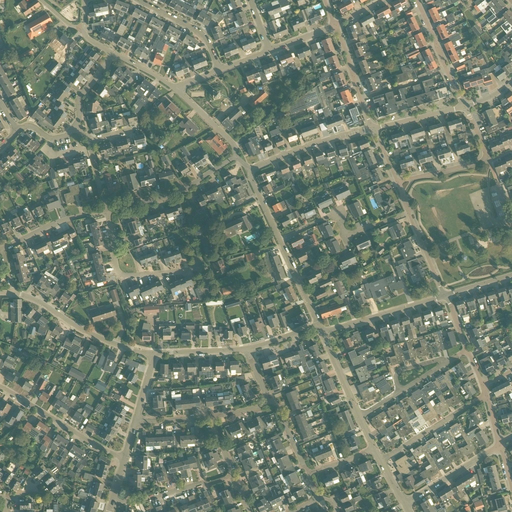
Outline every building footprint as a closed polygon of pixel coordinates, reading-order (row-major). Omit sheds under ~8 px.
[(25,16),(36,8),(40,6),(37,0),(28,6),(24,0),(18,4),(22,10),(21,11),(25,16)] [(171,0),(168,6),(174,9),(178,1),(175,0),(171,0)] [(241,6),(239,0),(231,3),(233,10),(241,6)] [(350,1),(351,0),(344,0),(342,1),(347,10),(348,10),(348,11),(350,10),(350,9),(353,7),(350,1)] [(395,10),(393,11),(396,17),(399,16),(397,13),(400,12),(398,9),(401,7),(398,0),(392,4),(395,10)] [(405,0),(398,0),(401,7),(404,12),(407,10),(407,9),(405,5),(407,4),(405,0)] [(492,8),(502,1),(501,0),(489,0),(487,2),(485,0),(484,2),(477,7),(481,11),(489,5),(491,8),(492,8)] [(119,15),(120,11),(123,3),(117,1),(114,9),(117,10),(116,13),(119,15)] [(178,1),(174,9),(180,12),(184,4),(178,1)] [(347,10),(342,1),(336,4),(341,14),(347,10)] [(506,7),(502,1),(492,8),(495,11),(494,12),(496,14),(500,11),(501,11),(506,7)] [(444,7),(441,2),(436,5),(437,7),(429,11),(432,17),(438,14),(437,11),(441,9),(444,7)] [(108,11),(106,3),(100,5),(102,13),(108,11)] [(123,3),(120,11),(126,13),(129,6),(123,3)] [(190,7),(186,15),(191,18),(196,10),(193,9),(195,5),(192,3),(190,7)] [(180,12),(186,15),(190,7),(184,4),(180,12)] [(196,21),(202,24),(207,13),(202,10),(205,6),(202,4),(199,10),(201,11),(196,21)] [(102,13),(100,5),(93,6),(94,10),(89,11),(90,17),(96,16),(95,14),(102,13)] [(282,12),(280,8),(279,5),(267,9),(269,16),(270,16),(272,21),(275,20),(273,15),(282,12)] [(381,9),(386,19),(392,16),(393,18),(396,17),(393,11),(391,13),(387,6),(381,9)] [(134,12),(131,11),(129,16),(126,21),(129,22),(132,16),(138,19),(142,12),(136,9),(134,12)] [(384,25),(382,22),(383,21),(383,20),(386,19),(381,9),(375,13),(378,18),(376,19),(379,25),(380,27),(384,25)] [(322,10),(319,11),(311,14),(312,15),(309,16),(312,25),(315,24),(315,22),(323,19),(322,17),(324,16),(325,14),(323,10),(322,10)] [(501,21),(502,20),(505,23),(508,21),(511,17),(511,13),(509,10),(503,15),(499,18),(501,21)] [(237,21),(246,18),(243,12),(238,14),(237,11),(233,12),(224,16),(224,18),(225,20),(229,19),(229,17),(235,15),(237,21)] [(142,12),(138,19),(143,22),(147,15),(142,12)] [(442,12),(438,14),(432,17),(435,23),(441,20),(445,18),(442,12)] [(213,16),(207,13),(202,24),(208,27),(213,16)] [(43,16),(28,25),(32,32),(28,35),(30,39),(48,29),(46,26),(52,22),(47,14),(43,16)] [(487,20),(489,23),(496,17),(494,14),(487,20)] [(376,19),(374,20),(371,15),(365,18),(369,24),(374,21),(377,26),(379,25),(376,19)] [(408,23),(410,26),(416,23),(413,17),(407,20),(406,17),(398,21),(400,24),(404,22),(405,24),(408,23)] [(489,23),(490,24),(491,25),(498,20),(496,17),(489,23)] [(145,26),(143,29),(146,31),(147,28),(153,31),(158,21),(153,18),(148,27),(145,26)] [(246,18),(237,21),(239,27),(234,29),(234,27),(229,29),(230,33),(235,32),(242,29),(244,29),(243,26),(248,24),(246,18)] [(371,35),(374,33),(371,29),(369,24),(365,18),(359,21),(363,27),(361,28),(361,29),(362,31),(363,33),(366,31),(364,27),(366,25),(369,30),(368,30),(371,35)] [(269,23),(273,35),(273,36),(274,36),(275,38),(281,36),(282,36),(288,34),(285,26),(281,28),(278,19),(269,23)] [(305,26),(302,19),(291,23),(294,32),(298,30),(297,29),(305,26)] [(158,35),(155,42),(157,44),(159,41),(162,35),(159,34),(164,24),(158,21),(153,31),(156,32),(155,33),(158,35)] [(361,28),(358,22),(354,24),(356,28),(354,29),(352,26),(346,28),(348,35),(355,32),(361,29),(361,28)] [(419,30),(416,23),(410,26),(411,30),(408,31),(408,33),(406,34),(408,37),(414,34),(413,33),(419,30)] [(440,34),(450,29),(447,23),(444,25),(443,25),(437,28),(440,34)] [(476,24),(472,28),(479,35),(482,32),(476,24)] [(105,40),(106,40),(109,33),(104,30),(105,28),(104,25),(98,26),(98,29),(97,29),(97,31),(101,33),(100,37),(102,38),(102,39),(105,41),(105,40)] [(211,29),(213,35),(221,32),(219,26),(211,29)] [(172,37),(175,30),(170,27),(168,31),(165,29),(162,35),(159,41),(161,42),(166,34),(172,37)] [(361,29),(355,32),(348,35),(351,41),(357,39),(356,35),(359,34),(359,33),(362,31),(361,29)] [(449,37),(450,40),(454,38),(460,35),(459,32),(453,35),(450,29),(440,34),(443,40),(449,37)] [(176,42),(174,46),(173,48),(176,50),(179,44),(181,39),(179,38),(181,33),(175,30),(172,37),(174,38),(173,40),(176,42)] [(224,38),(223,35),(226,34),(225,31),(221,32),(213,35),(215,42),(224,38)] [(109,33),(106,40),(111,43),(115,36),(109,33)] [(414,44),(424,40),(421,33),(414,36),(414,34),(408,37),(410,42),(412,41),(414,44)] [(135,45),(140,35),(138,34),(134,41),(128,38),(127,41),(123,48),(129,51),(132,44),(133,43),(136,44),(135,45)] [(63,35),(60,39),(58,37),(53,42),(57,46),(60,43),(64,47),(70,41),(63,35)] [(134,53),(140,56),(144,49),(145,46),(140,43),(143,36),(140,35),(135,45),(136,45),(136,44),(138,45),(134,53)] [(246,38),(250,49),(256,46),(252,35),(246,37),(246,38)] [(454,38),(455,41),(451,42),(445,45),(446,48),(445,49),(446,51),(447,51),(448,51),(454,48),(458,46),(456,42),(462,39),(460,35),(454,38)] [(188,46),(192,39),(187,36),(183,43),(188,46)] [(117,45),(123,48),(127,41),(121,38),(117,45)] [(246,38),(240,41),(240,42),(244,51),(250,49),(246,38)] [(321,49),(324,48),(332,45),(330,38),(321,41),(321,42),(318,43),(321,49)] [(192,39),(188,46),(194,49),(198,42),(192,39)] [(232,56),(229,48),(226,40),(220,43),(221,46),(224,45),(226,49),(223,50),(226,58),(232,56)] [(424,40),(414,44),(416,49),(407,54),(408,56),(419,51),(418,49),(420,48),(420,49),(427,46),(424,40)] [(147,57),(150,58),(157,44),(155,42),(152,48),(150,47),(148,51),(144,49),(140,56),(146,59),(147,57)] [(363,46),(360,47),(359,43),(352,45),(354,52),(368,47),(367,45),(363,46)] [(316,60),(320,59),(325,57),(324,54),(326,54),(334,51),(332,45),(324,48),(325,50),(321,52),(322,55),(315,57),(316,60)] [(235,46),(229,48),(232,56),(238,53),(235,46)] [(305,57),(308,56),(309,58),(311,57),(314,65),(315,64),(317,63),(316,60),(315,57),(313,51),(310,52),(308,47),(302,49),(305,57)] [(365,55),(366,57),(372,55),(371,52),(366,54),(365,51),(369,49),(368,47),(354,52),(357,58),(365,55)] [(85,53),(92,59),(96,61),(99,56),(93,52),(93,51),(89,48),(85,53)] [(448,51),(450,57),(461,52),(461,53),(465,51),(464,48),(456,52),(454,48),(448,51)] [(162,51),(157,50),(157,49),(155,55),(156,56),(154,62),(153,63),(161,65),(163,58),(158,56),(159,54),(161,55),(162,51)] [(298,57),(295,58),(299,67),(302,66),(299,60),(305,57),(302,49),(296,51),(298,57)] [(419,51),(408,56),(409,59),(417,55),(420,60),(416,62),(431,55),(428,49),(422,52),(422,53),(420,54),(419,51)] [(30,50),(23,54),(19,57),(22,61),(26,59),(33,54),(30,50)] [(62,54),(64,52),(61,50),(56,56),(60,60),(64,56),(62,54)] [(509,64),(511,62),(509,58),(503,50),(500,53),(505,59),(504,64),(500,67),(502,69),(507,75),(507,76),(508,76),(510,75),(510,74),(511,72),(511,70),(511,69),(511,68),(510,64),(509,64)] [(201,51),(195,53),(197,58),(198,60),(201,68),(207,65),(204,58),(201,51)] [(464,58),(465,61),(472,58),(470,53),(467,55),(467,54),(462,56),(461,53),(461,52),(450,57),(453,64),(460,61),(460,60),(464,58)] [(81,61),(84,63),(90,68),(94,64),(91,61),(92,59),(85,53),(83,56),(84,57),(81,61)] [(291,53),(285,56),(288,64),(291,63),(292,67),(295,66),(296,68),(299,67),(295,58),(293,59),(291,53)] [(186,55),(188,61),(190,66),(193,65),(195,70),(201,68),(198,60),(192,63),(191,60),(189,54),(186,55)] [(431,55),(416,62),(418,65),(426,61),(427,65),(434,62),(431,55)] [(278,58),(280,63),(282,66),(288,64),(285,56),(278,58)] [(328,59),(330,65),(338,62),(336,56),(328,59)] [(374,64),(373,62),(370,63),(369,62),(366,63),(365,60),(358,63),(361,69),(374,64)] [(56,61),(47,70),(53,76),(62,66),(56,61)] [(268,65),(271,73),(277,71),(274,62),(268,65)] [(320,75),(321,78),(332,74),(331,71),(340,68),(338,62),(330,65),(326,66),(328,72),(325,73),(320,75)] [(424,66),(425,70),(427,72),(417,76),(419,80),(431,74),(430,71),(437,68),(434,62),(427,65),(424,66)] [(87,73),(90,68),(84,63),(82,66),(78,63),(75,68),(77,69),(82,73),(84,70),(87,73)] [(179,64),(180,67),(183,75),(189,72),(186,63),(183,64),(183,63),(179,64)] [(370,73),(369,70),(379,66),(378,63),(374,64),(361,69),(363,75),(370,73)] [(265,75),(271,73),(268,65),(262,67),(264,71),(261,72),(265,83),(268,82),(265,75)] [(401,68),(403,74),(406,73),(409,80),(413,79),(411,71),(409,65),(401,68)] [(180,67),(175,69),(174,67),(172,66),(171,69),(169,75),(173,76),(176,74),(177,77),(183,75),(180,67)] [(119,68),(118,69),(116,67),(114,69),(113,68),(111,69),(110,71),(110,72),(111,73),(109,76),(114,80),(117,76),(120,79),(122,76),(125,72),(119,68)] [(34,72),(36,73),(40,77),(44,73),(38,68),(34,72)] [(488,75),(492,74),(490,68),(474,73),(478,85),(484,83),(485,86),(485,85),(492,83),(493,84),(491,77),(489,77),(488,75)] [(75,75),(73,77),(80,83),(83,78),(80,75),(82,73),(77,69),(74,74),(75,75)] [(251,71),(254,80),(257,79),(258,81),(261,80),(262,84),(265,83),(261,72),(258,73),(257,69),(251,71)] [(474,73),(473,69),(470,70),(471,74),(468,75),(468,76),(471,87),(472,87),(473,88),(475,87),(475,86),(478,85),(474,73)] [(502,69),(496,73),(495,74),(498,77),(497,77),(500,81),(504,78),(504,77),(507,75),(502,69)] [(133,75),(132,74),(127,70),(125,72),(122,76),(125,79),(123,82),(128,86),(133,80),(130,78),(133,75)] [(248,82),(254,80),(251,71),(245,74),(248,81),(248,82)] [(334,76),(336,82),(344,79),(342,73),(334,76)] [(406,73),(403,74),(400,74),(403,82),(409,80),(406,73)] [(333,77),(332,74),(321,78),(319,78),(320,83),(328,80),(327,79),(333,77)] [(397,84),(403,82),(400,74),(395,76),(397,84)] [(0,77),(0,83),(0,84),(8,79),(5,75),(0,77)] [(465,89),(471,87),(468,76),(458,79),(459,84),(463,82),(465,89)] [(76,87),(78,85),(80,83),(73,77),(71,80),(70,79),(66,83),(71,87),(73,84),(76,87)] [(365,80),(367,86),(380,82),(379,79),(373,81),(371,78),(365,80)] [(8,79),(0,84),(3,88),(11,84),(8,79)] [(344,79),(336,82),(338,88),(347,85),(344,79)] [(438,100),(438,99),(435,91),(434,85),(432,79),(422,82),(422,83),(429,103),(438,100)] [(136,93),(141,96),(143,94),(145,91),(150,85),(144,80),(140,85),(139,84),(136,89),(138,91),(136,93)] [(255,105),(276,86),(272,82),(262,91),(261,90),(256,95),(256,96),(251,101),(255,105)] [(381,84),(380,82),(367,86),(369,93),(376,90),(375,87),(378,86),(378,85),(381,84)] [(443,82),(434,85),(435,91),(445,88),(443,82)] [(109,88),(103,83),(95,93),(102,98),(107,92),(114,97),(116,94),(109,88)] [(415,97),(418,105),(418,106),(429,103),(422,83),(412,87),(414,91),(415,94),(415,97)] [(3,88),(6,93),(13,89),(11,84),(3,88)] [(325,96),(324,93),(321,84),(302,97),(306,109),(320,104),(327,123),(325,123),(327,129),(328,129),(328,130),(331,129),(331,128),(336,126),(334,120),(328,104),(326,99),(325,96)] [(59,88),(69,96),(71,94),(69,92),(71,90),(64,85),(62,88),(61,86),(59,88)] [(446,87),(445,88),(435,91),(438,99),(438,100),(448,97),(446,87)] [(68,98),(69,96),(59,88),(57,90),(59,92),(57,94),(64,99),(65,97),(68,98)] [(8,98),(16,93),(13,89),(6,93),(8,98)] [(157,99),(162,94),(156,89),(149,98),(151,100),(154,97),(157,99)] [(398,90),(400,95),(394,97),(398,111),(408,108),(405,97),(402,89),(398,90)] [(338,97),(339,100),(351,96),(348,90),(339,94),(338,91),(325,96),(326,99),(336,95),(338,98),(338,97)] [(398,112),(398,111),(394,97),(392,92),(382,95),(385,106),(388,115),(398,112)] [(54,98),(63,105),(64,103),(62,101),(64,99),(57,94),(56,96),(54,95),(52,97),(54,98)] [(378,119),(379,118),(388,115),(385,106),(382,95),(372,98),(374,104),(374,103),(376,109),(375,109),(378,118),(378,119)] [(405,97),(408,108),(408,109),(418,106),(418,105),(415,97),(412,98),(411,95),(405,97)] [(351,96),(339,100),(341,106),(337,108),(338,110),(341,109),(343,108),(348,107),(350,106),(349,104),(353,102),(351,96)] [(302,97),(288,106),(291,115),(306,109),(302,97)] [(17,98),(9,102),(12,107),(20,103),(17,98)] [(65,107),(63,105),(54,98),(53,100),(55,102),(57,104),(55,106),(59,109),(64,113),(64,112),(65,110),(63,109),(65,107)] [(100,104),(93,99),(89,103),(88,103),(87,107),(88,107),(87,112),(96,113),(97,107),(98,107),(98,106),(100,104)] [(20,103),(12,107),(15,112),(22,107),(20,103)] [(174,119),(181,113),(171,103),(167,107),(162,103),(158,107),(167,116),(168,114),(174,119)] [(351,106),(350,106),(348,107),(349,110),(350,115),(346,116),(349,126),(350,126),(353,125),(353,126),(360,124),(358,120),(357,119),(354,120),(353,118),(359,116),(356,108),(352,109),(351,106)] [(15,112),(17,116),(25,112),(22,107),(15,112)] [(35,118),(37,119),(42,113),(40,111),(41,109),(39,107),(31,118),(33,120),(35,118)] [(58,115),(66,121),(68,119),(66,117),(67,115),(64,112),(64,113),(59,109),(57,111),(59,112),(57,115),(58,115)] [(236,126),(236,125),(233,123),(243,114),(237,109),(222,123),(230,132),(236,126)] [(488,134),(493,132),(509,125),(506,120),(498,123),(491,109),(483,112),(489,126),(486,128),(488,134)] [(25,112),(17,116),(20,121),(28,117),(25,112)] [(44,114),(42,113),(37,119),(39,121),(38,123),(40,125),(46,117),(48,114),(46,112),(44,114)] [(285,118),(283,112),(275,115),(278,120),(285,118)] [(92,119),(89,120),(90,125),(99,123),(98,117),(97,114),(92,116),(92,119)] [(128,122),(129,126),(135,124),(134,122),(138,122),(137,117),(134,114),(130,114),(131,116),(127,117),(127,115),(124,116),(125,121),(125,122),(128,122)] [(55,120),(53,120),(54,133),(55,133),(55,131),(59,126),(60,124),(62,126),(66,121),(58,115),(55,120)] [(115,116),(116,118),(118,127),(123,126),(122,122),(125,121),(124,116),(118,117),(118,115),(115,116)] [(108,121),(108,124),(111,123),(112,128),(118,127),(116,118),(110,119),(109,116),(107,116),(108,121)] [(53,133),(54,133),(53,120),(50,120),(46,117),(40,125),(44,128),(46,126),(53,131),(53,133)] [(334,120),(336,126),(343,124),(341,117),(334,120)] [(191,137),(192,136),(198,129),(189,120),(187,123),(184,120),(179,125),(183,129),(180,132),(183,135),(186,132),(191,137)] [(462,127),(462,129),(463,132),(466,131),(464,125),(462,126),(460,120),(453,121),(456,129),(462,127)] [(109,125),(108,124),(108,121),(99,123),(90,125),(91,130),(98,129),(99,132),(101,131),(100,126),(101,125),(101,127),(109,125)] [(314,121),(306,124),(310,135),(318,133),(316,127),(314,121)] [(450,131),(447,132),(449,140),(452,139),(450,135),(454,133),(452,130),(456,129),(453,121),(447,123),(450,131)] [(306,124),(299,127),(300,130),(303,138),(310,135),(306,124)] [(441,124),(435,126),(438,135),(438,136),(441,135),(440,132),(443,131),(441,124)] [(268,139),(265,140),(259,126),(254,129),(261,147),(263,146),(266,152),(273,149),(268,139)] [(298,134),(295,128),(295,126),(291,127),(293,132),(286,134),(289,143),(297,140),(295,134),(298,134)] [(427,132),(428,137),(431,144),(433,143),(431,137),(438,135),(435,126),(428,128),(429,131),(427,132)] [(422,128),(416,130),(419,140),(423,139),(422,136),(424,135),(422,128)] [(415,141),(419,140),(416,130),(410,132),(412,139),(415,138),(415,141)] [(26,147),(32,140),(30,139),(31,137),(29,135),(28,136),(26,134),(27,133),(26,133),(22,139),(20,138),(18,141),(20,143),(22,143),(26,147)] [(404,133),(398,135),(401,145),(407,143),(409,149),(411,148),(409,141),(406,142),(404,133)] [(137,146),(146,143),(144,135),(133,137),(135,144),(131,145),(132,151),(133,152),(138,151),(137,146)] [(392,151),(393,153),(402,151),(400,145),(401,145),(398,135),(391,137),(388,138),(389,144),(393,143),(393,144),(396,143),(398,149),(392,151)] [(458,138),(460,143),(463,154),(470,152),(467,145),(465,145),(464,143),(463,140),(468,138),(467,135),(458,138)] [(510,145),(507,135),(504,136),(503,135),(500,136),(501,137),(500,137),(504,147),(510,144),(510,145)] [(216,136),(208,143),(214,149),(216,147),(222,153),(227,147),(216,136)] [(275,141),(275,143),(277,147),(284,144),(281,138),(278,140),(276,136),(273,137),(275,141)] [(505,148),(504,147),(500,137),(497,138),(498,140),(495,141),(499,151),(499,150),(505,148)] [(245,145),(248,151),(257,146),(255,143),(254,143),(252,138),(245,140),(247,144),(245,145)] [(121,140),(123,149),(129,148),(129,152),(132,151),(131,145),(131,144),(128,144),(126,139),(121,140)] [(32,140),(26,147),(34,153),(40,145),(39,146),(37,144),(38,143),(35,141),(34,142),(32,140)] [(123,149),(121,140),(116,142),(117,148),(114,149),(116,155),(119,154),(118,151),(123,149)] [(357,145),(358,147),(359,146),(361,150),(369,146),(367,140),(363,142),(363,140),(358,142),(348,145),(350,150),(353,149),(353,148),(357,147),(356,145),(357,145)] [(499,151),(495,141),(492,142),(492,141),(489,142),(493,152),(499,150),(499,151)] [(110,143),(104,144),(107,153),(112,152),(113,156),(116,155),(114,149),(111,150),(110,143)] [(435,150),(433,143),(431,144),(433,151),(435,150),(438,160),(445,158),(443,151),(442,148),(435,150)] [(457,156),(463,154),(460,143),(456,144),(457,148),(455,149),(457,156)] [(108,158),(107,153),(104,144),(99,146),(100,150),(97,151),(98,155),(104,154),(105,157),(104,157),(104,159),(108,158)] [(427,154),(424,155),(426,163),(432,161),(430,152),(433,151),(431,144),(428,145),(429,150),(426,151),(427,154)] [(338,147),(340,153),(338,154),(339,159),(345,157),(348,156),(347,152),(345,145),(338,147)] [(258,151),(259,150),(257,146),(248,151),(250,156),(259,152),(258,151)] [(9,153),(8,154),(7,154),(11,159),(13,161),(18,157),(20,159),(22,156),(17,151),(13,147),(12,147),(13,148),(11,150),(10,149),(8,151),(9,153)] [(328,157),(327,158),(328,162),(336,159),(335,155),(333,149),(326,151),(328,157)] [(451,156),(450,154),(449,149),(443,151),(445,158),(451,156)] [(367,160),(374,156),(371,150),(364,153),(360,155),(361,158),(365,156),(367,160)] [(404,157),(402,151),(393,153),(394,156),(400,154),(402,161),(399,162),(401,169),(407,167),(404,157)] [(199,157),(193,161),(198,168),(203,164),(203,166),(207,163),(205,160),(208,158),(204,152),(198,155),(199,157)] [(321,160),(322,164),(325,163),(323,159),(324,159),(321,152),(315,155),(317,162),(321,160)] [(1,161),(7,167),(11,163),(9,161),(11,159),(7,154),(8,154),(6,153),(7,154),(5,156),(4,155),(1,158),(3,159),(1,161)] [(419,153),(417,154),(418,158),(420,164),(426,163),(424,155),(420,157),(419,153)] [(168,167),(169,166),(172,165),(167,155),(163,157),(168,167)] [(414,165),(412,160),(411,155),(404,157),(407,167),(414,165)] [(35,172),(42,164),(40,162),(41,160),(38,158),(37,159),(35,158),(36,156),(27,167),(34,173),(35,172)] [(303,165),(304,166),(306,171),(311,169),(310,168),(313,167),(312,163),(310,156),(303,159),(305,164),(303,165)] [(374,156),(367,160),(363,161),(366,168),(370,166),(376,163),(374,156)] [(80,166),(77,157),(77,158),(78,158),(72,160),(74,165),(71,166),(72,172),(73,175),(76,174),(74,168),(80,166)] [(78,157),(77,157),(80,166),(85,165),(86,168),(89,167),(86,158),(83,159),(83,157),(78,158),(78,157)] [(126,165),(134,163),(133,157),(125,159),(126,165)] [(360,173),(359,170),(355,163),(353,158),(353,157),(349,159),(352,165),(356,175),(360,173)] [(509,170),(506,160),(500,163),(500,162),(503,172),(506,171),(507,172),(510,171),(509,170)] [(308,178),(306,171),(304,166),(303,166),(304,167),(301,168),(300,167),(301,167),(298,161),(291,163),(294,170),(292,170),(294,175),(302,171),(305,179),(308,178)] [(494,165),(498,176),(501,175),(500,173),(503,172),(500,162),(499,162),(500,163),(494,165)] [(61,164),(64,173),(69,172),(69,173),(72,172),(71,166),(68,167),(67,163),(62,165),(61,164)] [(177,167),(183,176),(186,174),(187,176),(192,173),(190,169),(188,170),(184,163),(181,165),(180,164),(177,165),(177,167)] [(47,167),(48,166),(45,164),(44,165),(42,164),(35,172),(39,176),(41,174),(43,176),(50,168),(49,169),(47,167)] [(55,175),(56,178),(59,178),(58,174),(64,173),(61,164),(61,165),(56,166),(58,172),(54,173),(55,175)] [(282,174),(281,175),(282,177),(287,175),(287,177),(290,175),(289,172),(287,165),(280,168),(282,174)] [(373,174),(374,177),(381,174),(379,168),(372,171),(368,173),(367,174),(366,171),(360,173),(356,175),(357,179),(361,177),(362,180),(370,176),(369,175),(373,174)] [(142,187),(148,185),(149,186),(156,184),(153,174),(151,170),(146,171),(147,176),(140,178),(142,187)] [(264,174),(258,176),(261,183),(267,181),(266,177),(275,173),(275,174),(276,174),(278,178),(281,177),(279,171),(276,172),(275,170),(264,174)] [(167,180),(167,181),(174,179),(172,171),(165,173),(165,172),(165,174),(158,175),(160,182),(167,180)] [(227,182),(228,184),(222,187),(223,190),(230,187),(241,181),(240,179),(236,181),(235,178),(231,179),(231,178),(229,172),(222,175),(226,183),(227,182)] [(15,176),(21,182),(24,179),(18,173),(15,176)] [(381,174),(374,177),(376,180),(372,181),(373,184),(377,183),(384,180),(381,174)] [(129,177),(129,175),(122,177),(124,183),(129,182),(131,190),(133,190),(134,190),(135,191),(138,190),(137,185),(139,185),(136,175),(129,177)] [(111,178),(106,179),(109,194),(113,192),(113,191),(121,190),(118,179),(111,180),(111,178)] [(273,180),(268,183),(269,185),(263,188),(266,194),(272,191),(270,188),(275,185),(273,180)] [(235,192),(236,195),(244,191),(243,189),(244,188),(241,181),(230,187),(233,193),(235,192)] [(74,186),(77,195),(81,194),(82,196),(83,196),(84,199),(91,198),(88,188),(84,189),(83,183),(74,186)] [(214,189),(211,190),(215,198),(218,197),(219,199),(225,196),(224,194),(220,195),(218,192),(222,190),(219,184),(213,187),(214,189)] [(69,187),(70,191),(70,193),(64,195),(67,205),(74,203),(72,199),(74,198),(73,196),(77,195),(74,186),(69,187)] [(334,191),(338,201),(345,198),(344,197),(350,195),(346,186),(343,188),(342,187),(334,191)] [(383,203),(386,209),(388,213),(395,210),(393,206),(395,206),(393,201),(391,201),(390,198),(383,201),(379,193),(380,192),(378,187),(372,190),(374,195),(375,195),(378,201),(380,200),(382,203),(383,203)] [(48,193),(49,194),(51,200),(46,202),(49,210),(55,208),(55,207),(56,207),(56,208),(60,206),(57,197),(57,198),(56,195),(60,194),(58,189),(48,193)] [(201,193),(206,203),(209,202),(210,204),(216,202),(216,201),(215,198),(211,190),(208,192),(207,190),(201,193)] [(236,201),(235,202),(237,206),(243,203),(241,199),(245,198),(243,195),(245,194),(244,191),(236,195),(234,196),(236,201)] [(195,204),(197,209),(198,211),(202,209),(201,207),(206,205),(206,203),(201,193),(198,194),(200,198),(197,199),(199,203),(195,204)] [(316,200),(320,210),(327,207),(327,206),(332,203),(329,195),(324,197),(324,196),(316,200)] [(279,203),(272,207),(275,213),(282,210),(281,206),(285,204),(284,201),(279,203)] [(363,215),(363,214),(362,211),(358,202),(349,206),(352,213),(355,218),(363,215)] [(36,205),(30,208),(34,215),(37,214),(38,217),(44,214),(40,207),(37,208),(36,205)] [(173,217),(178,215),(179,218),(180,218),(183,217),(179,205),(173,207),(174,209),(171,210),(173,217)] [(308,207),(299,211),(302,218),(305,217),(306,219),(310,217),(316,214),(312,206),(308,208),(308,207)] [(23,210),(24,211),(18,214),(22,221),(25,219),(27,223),(32,220),(29,212),(27,208),(23,210)] [(167,209),(162,211),(164,217),(167,216),(168,219),(168,218),(169,221),(174,220),(173,217),(171,210),(168,211),(167,209)] [(156,222),(157,226),(158,226),(161,225),(162,225),(166,224),(164,217),(162,211),(156,213),(157,215),(154,216),(156,222)] [(295,218),(295,219),(299,217),(296,211),(283,217),(284,219),(280,221),(283,227),(290,223),(289,222),(293,220),(292,219),(295,218)] [(16,213),(12,216),(6,218),(10,226),(13,225),(15,228),(21,226),(17,218),(18,217),(16,213)] [(153,224),(156,222),(154,216),(151,217),(150,215),(144,217),(148,229),(154,227),(153,224)] [(137,227),(136,224),(138,224),(135,216),(130,218),(131,219),(125,221),(127,227),(129,226),(130,229),(137,227)] [(238,220),(221,227),(226,239),(236,234),(235,231),(242,228),(244,232),(252,228),(246,216),(238,219),(238,220)] [(0,222),(0,231),(2,231),(4,234),(10,231),(6,223),(2,225),(1,222),(0,222)] [(88,228),(89,231),(99,228),(99,226),(98,223),(90,225),(91,228),(88,228)] [(331,229),(330,225),(328,226),(326,223),(319,226),(322,235),(323,235),(325,239),(333,235),(331,229)] [(396,238),(393,240),(405,235),(403,230),(402,231),(401,229),(402,229),(400,224),(389,228),(391,232),(393,231),(396,238)] [(129,233),(131,239),(141,235),(138,227),(137,227),(130,229),(131,232),(129,233)] [(70,229),(64,232),(67,238),(70,237),(71,239),(77,236),(74,229),(71,231),(70,229)] [(68,240),(67,238),(64,232),(59,234),(60,236),(57,237),(62,248),(70,244),(68,240)] [(91,240),(92,243),(102,240),(101,238),(102,238),(101,234),(93,236),(93,239),(91,240)] [(141,235),(131,239),(133,245),(135,244),(136,247),(143,245),(141,239),(142,239),(141,235)] [(212,251),(205,235),(199,237),(206,254),(212,251)] [(301,236),(299,237),(290,241),(293,248),(295,247),(297,250),(303,247),(304,248),(308,246),(306,241),(304,242),(301,236)] [(371,246),(367,236),(360,239),(360,240),(354,242),(358,250),(362,249),(371,246)] [(53,237),(48,239),(53,250),(53,251),(62,248),(57,237),(54,239),(53,237)] [(43,244),(40,245),(43,252),(49,249),(50,252),(53,250),(48,239),(42,242),(43,244)] [(330,250),(332,254),(340,251),(338,245),(338,244),(337,241),(335,242),(333,239),(326,242),(330,251),(330,250)] [(408,257),(410,256),(415,254),(414,250),(413,250),(412,247),(410,241),(403,244),(407,253),(406,253),(408,257)] [(43,252),(40,245),(37,246),(36,244),(31,247),(34,253),(37,252),(38,254),(40,258),(45,255),(43,252)] [(300,250),(301,253),(296,255),(300,262),(308,259),(306,256),(312,254),(308,246),(300,250)] [(150,255),(152,262),(155,261),(156,264),(159,263),(154,250),(152,251),(152,254),(150,255)] [(177,263),(173,250),(170,251),(171,254),(168,255),(171,262),(174,262),(174,264),(177,263)] [(173,250),(177,263),(180,262),(179,260),(182,259),(179,251),(176,252),(175,250),(173,250)] [(276,281),(285,278),(277,256),(271,258),(269,252),(262,254),(269,274),(273,273),(276,281)] [(340,259),(342,265),(339,266),(341,270),(348,267),(348,266),(356,262),(352,252),(345,256),(346,256),(340,259)] [(152,262),(150,255),(147,255),(146,253),(144,254),(148,267),(150,266),(150,263),(152,262)] [(171,262),(168,255),(166,256),(165,253),(162,254),(166,267),(169,266),(168,264),(171,262)] [(254,253),(247,255),(248,261),(255,259),(254,253)] [(142,257),(139,258),(142,266),(144,265),(145,268),(148,267),(144,254),(141,255),(142,257)] [(15,263),(15,267),(24,265),(23,262),(25,261),(24,258),(14,261),(15,263)] [(92,264),(93,267),(103,264),(102,262),(103,262),(102,258),(94,261),(95,263),(92,264)] [(77,272),(71,259),(68,261),(73,273),(77,272)] [(407,263),(410,269),(413,268),(415,275),(413,276),(411,277),(413,283),(420,280),(419,278),(425,275),(420,264),(419,265),(417,259),(413,261),(411,261),(407,263)] [(214,268),(215,268),(218,275),(220,274),(221,275),(223,274),(223,273),(226,272),(222,261),(213,264),(214,268)] [(316,278),(321,276),(318,269),(313,272),(314,275),(307,278),(310,284),(317,281),(316,278)] [(27,270),(17,272),(18,274),(17,274),(18,278),(26,276),(26,273),(28,272),(27,270)] [(95,275),(96,278),(106,275),(105,273),(105,270),(97,272),(98,275),(95,275)] [(48,277),(44,274),(44,275),(41,273),(36,281),(38,282),(37,285),(40,287),(43,283),(44,283),(48,277)] [(49,276),(48,277),(44,283),(43,283),(40,287),(41,288),(40,291),(44,293),(53,279),(49,276)] [(189,277),(184,279),(188,287),(190,286),(191,288),(194,287),(189,277)] [(385,278),(383,279),(386,287),(389,286),(391,293),(395,292),(395,291),(395,290),(397,290),(404,288),(402,281),(395,283),(395,282),(388,284),(386,280),(385,278)] [(55,286),(57,282),(53,279),(44,293),(48,296),(50,293),(51,294),(54,290),(53,289),(55,286)] [(188,287),(184,279),(179,281),(183,291),(186,290),(185,288),(188,287)] [(383,279),(378,281),(380,286),(374,288),(372,283),(368,284),(368,283),(364,285),(369,299),(373,298),(373,300),(377,298),(377,299),(378,298),(378,297),(383,295),(383,296),(387,294),(384,288),(386,287),(383,279)] [(332,284),(330,280),(319,285),(321,289),(332,284)] [(337,292),(345,288),(341,280),(333,284),(334,286),(337,292)] [(155,283),(158,291),(161,290),(162,292),(164,292),(160,281),(155,283)] [(179,281),(174,283),(177,291),(180,290),(181,292),(183,291),(179,281)] [(252,281),(245,283),(247,289),(254,287),(252,281)] [(155,283),(150,285),(154,296),(156,295),(155,293),(158,291),(155,283)] [(177,291),(174,283),(168,285),(172,294),(169,295),(170,297),(171,300),(174,299),(173,296),(175,295),(174,293),(177,291)] [(369,299),(364,285),(364,284),(360,286),(363,293),(354,296),(356,300),(357,299),(360,305),(367,302),(366,300),(369,299)] [(137,285),(132,287),(135,296),(138,294),(139,297),(141,296),(139,290),(137,285)] [(154,296),(150,285),(144,288),(148,296),(150,295),(151,297),(154,296)] [(236,285),(222,289),(223,296),(238,292),(236,285)] [(54,290),(51,294),(54,297),(56,294),(58,296),(62,290),(60,289),(55,286),(53,289),(54,290)] [(286,293),(287,296),(294,293),(291,286),(284,290),(279,292),(281,295),(286,293)] [(135,296),(132,287),(127,290),(131,300),(134,299),(133,297),(135,296)] [(144,288),(139,290),(141,296),(143,300),(146,299),(145,297),(148,296),(144,288)] [(505,307),(504,302),(510,300),(509,294),(507,295),(505,288),(498,290),(500,297),(501,297),(502,302),(500,303),(501,308),(505,307)] [(114,303),(120,301),(116,289),(110,291),(114,303)] [(315,292),(315,293),(316,294),(315,295),(317,300),(325,296),(323,293),(324,292),(323,289),(315,292)] [(64,303),(67,304),(70,299),(73,301),(76,296),(70,292),(68,296),(64,293),(59,300),(61,301),(64,303)] [(351,305),(350,300),(349,297),(347,293),(347,292),(340,296),(342,300),(345,299),(347,306),(351,305)] [(489,306),(492,313),(491,313),(492,315),(496,314),(493,305),(494,305),(495,306),(498,305),(496,298),(494,292),(488,294),(490,300),(492,305),(489,306)] [(294,293),(287,296),(289,300),(284,302),(285,305),(290,303),(297,300),(294,293)] [(491,313),(492,313),(489,306),(487,306),(486,301),(484,295),(477,297),(480,306),(484,305),(485,310),(488,309),(490,317),(492,316),(492,315),(491,313)] [(470,312),(468,312),(470,318),(472,318),(470,312),(477,310),(475,304),(476,304),(474,298),(467,300),(469,306),(470,312)] [(264,301),(265,305),(267,309),(274,306),(272,299),(264,301)] [(14,303),(10,303),(10,308),(15,308),(15,323),(16,323),(21,323),(21,308),(22,308),(21,300),(14,300),(14,303)] [(470,318),(468,312),(467,313),(465,307),(463,301),(456,303),(458,309),(460,315),(462,314),(465,323),(471,321),(470,318)] [(329,308),(331,316),(332,315),(332,316),(333,316),(335,316),(335,315),(341,312),(339,305),(329,308)] [(28,317),(27,318),(24,322),(28,326),(32,321),(30,319),(36,312),(30,307),(24,314),(28,317)] [(106,309),(99,311),(98,312),(100,321),(116,315),(114,307),(106,309)] [(440,324),(447,322),(446,319),(444,319),(443,314),(441,307),(434,309),(436,316),(434,316),(436,322),(439,321),(440,324)] [(91,314),(94,323),(100,321),(98,312),(99,311),(98,308),(90,310),(91,314)] [(329,308),(320,311),(320,312),(319,313),(320,314),(321,314),(322,319),(331,316),(329,308)] [(423,313),(425,319),(423,320),(425,325),(436,322),(434,316),(431,317),(429,311),(423,313)] [(273,319),(268,321),(271,328),(277,326),(277,324),(279,323),(276,314),(272,315),(273,319)] [(303,322),(307,321),(303,314),(296,317),(291,319),(293,323),(294,322),(296,327),(295,328),(304,324),(303,322)] [(421,332),(426,331),(425,325),(422,326),(419,314),(412,316),(414,322),(413,323),(414,326),(419,325),(421,332)] [(48,321),(47,320),(42,317),(37,323),(40,325),(40,327),(39,327),(38,331),(46,333),(48,326),(46,324),(48,321)] [(408,341),(410,340),(417,338),(412,323),(410,324),(408,317),(401,319),(403,326),(406,325),(408,330),(409,336),(407,336),(408,341)] [(260,328),(263,327),(264,326),(261,318),(254,320),(255,323),(251,324),(254,334),(262,331),(260,328)] [(399,339),(404,338),(405,337),(403,333),(402,330),(401,325),(399,326),(397,320),(390,322),(393,332),(397,331),(397,333),(398,332),(398,333),(397,333),(399,339)] [(243,321),(240,322),(240,321),(231,324),(233,329),(237,328),(240,337),(247,335),(246,332),(247,331),(245,327),(243,321)] [(479,335),(483,333),(482,331),(493,327),(491,323),(479,326),(480,327),(476,329),(470,332),(472,338),(479,335)] [(163,329),(163,340),(170,340),(170,333),(170,329),(175,329),(175,324),(159,325),(159,329),(163,329)] [(181,328),(181,333),(181,340),(190,340),(190,333),(190,329),(194,329),(194,324),(186,324),(186,328),(181,328)] [(380,332),(381,336),(387,334),(389,342),(394,341),(391,329),(388,330),(386,324),(379,326),(381,332),(380,332)] [(31,326),(29,334),(28,338),(33,339),(33,336),(34,336),(36,328),(31,326)] [(52,333),(48,332),(45,340),(48,341),(50,336),(57,340),(59,336),(59,337),(63,331),(56,327),(52,333)] [(371,327),(367,328),(368,330),(364,331),(367,339),(372,337),(373,339),(378,337),(376,331),(372,332),(371,327)] [(150,328),(142,328),(142,333),(142,341),(151,341),(150,328)] [(351,336),(352,337),(343,341),(346,349),(352,346),(351,342),(357,340),(358,341),(361,340),(358,331),(353,333),(353,335),(351,336)] [(441,334),(438,335),(442,349),(445,349),(445,350),(452,348),(451,347),(456,345),(452,331),(447,333),(448,337),(442,338),(441,334)] [(428,342),(426,342),(425,342),(426,346),(429,353),(431,353),(432,354),(438,352),(438,351),(442,349),(438,335),(437,332),(431,334),(432,337),(433,337),(435,342),(436,345),(430,347),(428,342)] [(505,356),(507,355),(510,361),(511,360),(511,349),(511,347),(511,346),(511,343),(508,336),(505,338),(509,345),(502,349),(505,356)] [(76,359),(78,355),(82,348),(79,346),(81,341),(75,337),(73,342),(67,339),(64,344),(63,347),(69,350),(70,347),(74,349),(76,351),(73,357),(76,359)] [(482,346),(483,349),(488,346),(494,343),(498,341),(501,340),(500,337),(491,341),(487,343),(484,338),(481,339),(474,342),(477,349),(482,346)] [(426,346),(425,342),(425,340),(424,339),(420,341),(423,349),(417,351),(416,349),(413,350),(415,357),(418,357),(418,358),(425,356),(424,355),(429,353),(426,346)] [(410,340),(408,341),(406,341),(409,353),(403,355),(403,353),(400,354),(402,361),(404,360),(405,362),(411,360),(411,359),(415,357),(413,350),(410,340)] [(505,356),(502,349),(498,341),(494,343),(499,353),(494,356),(497,360),(500,367),(506,363),(503,357),(505,356)] [(303,357),(309,354),(319,350),(316,344),(309,348),(309,349),(304,351),(301,344),(298,346),(301,352),(303,357)] [(398,363),(402,361),(400,354),(397,344),(392,346),(396,357),(390,359),(389,357),(386,358),(388,365),(391,364),(391,366),(398,364),(398,363)] [(98,348),(97,348),(97,347),(95,346),(94,347),(91,345),(88,351),(87,351),(85,356),(92,360),(91,361),(95,363),(98,357),(94,356),(98,348)] [(0,359),(0,370),(1,371),(3,365),(7,367),(10,361),(14,363),(17,357),(20,352),(22,349),(20,348),(18,350),(15,356),(13,359),(8,356),(7,359),(6,359),(5,361),(0,359)] [(350,360),(365,354),(370,352),(369,348),(355,354),(354,351),(348,353),(348,354),(348,353),(350,357),(351,357),(352,359),(350,360)] [(311,360),(321,355),(319,350),(309,354),(311,360)] [(103,352),(98,364),(104,366),(108,354),(103,352)] [(290,354),(290,353),(284,355),(286,363),(287,363),(289,368),(293,366),(292,361),(299,359),(297,352),(290,354)] [(117,364),(113,363),(116,355),(109,353),(107,359),(105,364),(112,366),(111,369),(115,370),(117,364)] [(365,354),(350,360),(352,359),(352,361),(352,362),(353,366),(360,364),(359,363),(363,362),(362,358),(366,357),(365,354)] [(82,357),(78,355),(76,359),(74,362),(79,365),(82,357)] [(278,365),(276,358),(275,355),(268,357),(271,368),(278,365)] [(493,362),(490,356),(480,361),(483,367),(485,367),(486,368),(488,372),(488,373),(491,371),(492,371),(494,370),(494,369),(491,363),(493,362)] [(268,357),(263,358),(261,359),(264,370),(271,368),(268,357)] [(134,384),(138,377),(134,375),(137,369),(139,364),(126,359),(125,363),(130,365),(123,378),(127,380),(134,384)] [(316,371),(326,367),(323,361),(314,366),(313,366),(316,371)] [(357,376),(368,372),(372,371),(370,368),(367,369),(366,366),(372,364),(371,361),(365,363),(366,366),(361,368),(361,367),(355,370),(357,374),(358,374),(359,376),(357,376)] [(231,374),(236,374),(241,374),(241,368),(238,368),(238,362),(230,362),(231,374)] [(213,370),(210,370),(209,363),(201,364),(202,372),(206,372),(206,378),(213,378),(213,370)] [(226,369),(224,369),(223,363),(215,363),(216,375),(220,375),(220,378),(227,377),(226,369)] [(460,377),(466,373),(467,373),(465,369),(464,369),(461,363),(454,367),(460,377)] [(188,372),(185,372),(185,376),(192,376),(192,375),(196,375),(195,364),(187,364),(188,372)] [(159,381),(164,381),(164,377),(164,375),(171,375),(171,370),(168,370),(168,365),(161,365),(161,375),(161,377),(159,377),(159,381)] [(178,381),(185,381),(185,376),(185,372),(185,370),(181,370),(181,365),(173,365),(173,372),(178,372),(178,377),(178,381)] [(319,377),(328,372),(326,367),(316,371),(319,377)] [(71,369),(68,374),(82,382),(84,377),(78,373),(71,369)] [(14,371),(12,374),(12,375),(9,373),(6,378),(12,382),(14,379),(17,381),(20,375),(14,371)] [(279,372),(272,374),(273,377),(269,379),(271,384),(280,381),(278,376),(280,375),(279,372)] [(368,375),(369,374),(368,372),(357,376),(357,377),(359,376),(359,378),(359,379),(360,382),(360,383),(367,380),(366,380),(370,379),(368,375)] [(438,390),(439,390),(441,388),(440,386),(445,383),(449,389),(453,387),(449,380),(445,375),(442,377),(441,375),(435,379),(436,381),(433,382),(438,390)] [(382,376),(379,377),(373,379),(376,384),(376,385),(379,391),(382,394),(388,391),(386,388),(390,386),(385,379),(384,379),(382,376)] [(323,388),(333,384),(331,378),(321,382),(321,383),(323,388)] [(42,380),(39,386),(37,389),(41,391),(46,382),(42,380)] [(241,394),(243,393),(251,390),(248,384),(244,386),(242,380),(235,382),(236,382),(232,383),(232,386),(236,385),(241,394)] [(26,382),(22,388),(29,392),(33,386),(28,383),(29,382),(27,381),(26,382)] [(105,385),(98,381),(95,388),(102,391),(105,385)] [(280,381),(271,384),(274,390),(278,389),(279,392),(289,388),(287,385),(286,385),(285,384),(283,383),(281,384),(280,381)] [(453,387),(455,390),(461,387),(466,394),(463,395),(465,399),(468,397),(475,393),(475,392),(474,393),(470,387),(471,386),(469,382),(465,384),(462,381),(453,387)] [(511,389),(511,387),(509,381),(503,384),(507,392),(511,389)] [(426,396),(429,394),(428,394),(433,390),(437,397),(441,394),(439,390),(438,390),(433,382),(430,384),(429,383),(423,387),(424,388),(422,390),(426,396)] [(323,388),(326,395),(333,395),(333,390),(336,389),(333,384),(323,388)] [(503,384),(498,387),(502,394),(507,392),(503,384)] [(47,394),(43,392),(39,399),(40,399),(40,400),(42,401),(43,401),(46,403),(50,396),(56,387),(53,385),(50,389),(47,394)] [(126,388),(122,386),(121,386),(119,389),(124,391),(122,395),(129,399),(132,392),(126,388)] [(286,394),(287,396),(288,400),(296,397),(294,391),(296,390),(295,387),(288,390),(290,392),(286,394)] [(445,401),(449,407),(452,406),(452,407),(458,403),(457,402),(461,400),(455,390),(453,387),(449,389),(454,396),(448,400),(448,399),(445,400),(445,401)] [(493,390),(496,396),(496,397),(502,394),(498,387),(493,390)] [(375,390),(371,392),(370,393),(368,389),(360,393),(363,400),(364,399),(366,403),(379,397),(375,390)] [(251,390),(243,393),(245,399),(243,400),(244,403),(251,400),(249,397),(253,395),(251,390)] [(426,396),(422,390),(418,392),(417,390),(411,394),(412,395),(410,397),(414,404),(414,403),(415,405),(418,404),(417,402),(416,401),(422,398),(426,404),(430,402),(426,396)] [(153,403),(162,402),(162,396),(164,396),(163,392),(156,393),(157,396),(152,397),(153,403)] [(223,396),(224,405),(230,404),(230,400),(233,400),(232,393),(229,393),(229,392),(223,393),(223,396)] [(205,393),(202,394),(202,396),(203,403),(206,403),(206,407),(212,406),(211,395),(211,394),(205,395),(205,393)] [(441,402),(436,405),(433,407),(437,415),(440,413),(441,414),(446,411),(446,409),(449,407),(445,401),(445,400),(441,394),(437,397),(441,402)] [(326,395),(325,395),(327,401),(328,400),(330,403),(331,403),(332,402),(333,405),(341,402),(339,398),(335,399),(333,395),(326,395)] [(53,407),(60,411),(67,398),(65,396),(63,400),(62,399),(61,402),(58,400),(53,407)] [(200,403),(203,403),(202,396),(199,396),(199,399),(193,399),(194,408),(200,408),(200,403)] [(176,410),(182,410),(181,401),(181,397),(175,398),(175,399),(172,399),(172,406),(175,406),(176,410)] [(288,400),(290,405),(299,402),(296,397),(288,400)] [(414,412),(418,409),(415,405),(414,403),(414,404),(410,397),(406,399),(405,398),(399,402),(400,403),(398,405),(402,411),(406,417),(408,415),(405,409),(404,409),(410,405),(414,412)] [(70,399),(67,398),(60,411),(65,415),(70,408),(67,406),(68,403),(70,399)] [(163,408),(162,402),(153,403),(153,408),(153,409),(158,409),(159,415),(165,414),(165,407),(163,408)] [(304,410),(303,407),(301,408),(299,402),(290,405),(292,411),(296,409),(298,412),(304,410)] [(421,415),(425,422),(428,421),(429,422),(435,418),(434,417),(437,415),(433,407),(430,402),(426,404),(430,411),(424,415),(424,414),(420,408),(418,409),(422,415),(421,415)] [(0,404),(0,414),(2,416),(4,413),(7,414),(11,407),(5,403),(3,406),(0,404)] [(116,413),(120,414),(125,417),(127,415),(125,414),(126,411),(123,409),(125,406),(119,403),(117,407),(119,407),(116,413)] [(100,413),(103,406),(97,404),(94,411),(100,413)] [(402,419),(406,417),(402,411),(398,405),(394,407),(393,405),(387,409),(388,410),(386,412),(391,420),(394,418),(393,417),(398,413),(402,419)] [(501,416),(502,419),(503,424),(504,424),(509,423),(507,414),(504,405),(498,406),(499,409),(502,409),(503,410),(504,415),(502,416),(501,416)] [(92,410),(91,410),(90,409),(88,408),(85,406),(82,411),(79,410),(78,410),(77,413),(76,412),(72,419),(79,423),(83,417),(86,413),(89,415),(92,410)] [(306,409),(304,410),(298,412),(299,415),(295,417),(297,422),(305,419),(309,418),(307,412),(309,411),(308,408),(306,409)] [(11,411),(10,414),(6,421),(12,425),(16,419),(19,421),(24,413),(17,409),(15,413),(11,411)] [(408,421),(413,430),(416,428),(417,429),(423,426),(422,424),(425,422),(421,415),(422,415),(418,409),(414,412),(418,419),(413,422),(411,420),(409,421),(408,421)] [(345,433),(355,429),(348,410),(338,414),(339,418),(342,417),(344,422),(345,425),(342,427),(345,433)] [(380,433),(386,429),(383,424),(380,419),(383,417),(384,418),(386,416),(384,411),(371,419),(373,423),(372,424),(376,430),(377,429),(380,433)] [(477,411),(473,413),(470,415),(472,418),(471,419),(470,421),(471,422),(473,423),(474,422),(476,425),(483,421),(477,411)] [(115,415),(112,420),(120,424),(121,422),(123,423),(125,417),(120,414),(118,417),(115,415)] [(273,425),(269,415),(264,417),(266,421),(262,423),(265,429),(266,431),(271,428),(270,426),(273,425)] [(397,430),(396,431),(400,438),(404,435),(405,437),(411,433),(410,432),(413,430),(408,421),(409,421),(406,417),(402,419),(406,425),(400,429),(397,430)] [(257,418),(256,418),(251,420),(255,430),(259,429),(259,432),(265,429),(262,423),(262,421),(258,423),(257,418)] [(297,422),(299,428),(307,425),(305,419),(297,422)] [(112,420),(109,425),(108,424),(106,427),(117,433),(120,428),(118,427),(120,424),(112,420)] [(251,420),(247,422),(246,423),(248,427),(244,428),(247,434),(248,436),(253,434),(252,432),(255,430),(251,420)] [(30,431),(38,436),(45,426),(40,422),(35,428),(33,427),(33,426),(27,422),(23,428),(29,432),(30,431)] [(238,423),(233,425),(237,435),(238,438),(242,437),(241,436),(247,434),(244,428),(243,425),(240,427),(238,423)] [(452,439),(452,438),(460,433),(463,438),(467,436),(465,433),(460,423),(456,426),(455,424),(449,428),(450,429),(447,431),(452,439)] [(237,435),(233,425),(228,427),(229,431),(226,432),(229,440),(235,438),(234,436),(237,435)] [(299,428),(301,433),(310,430),(307,425),(299,428)] [(394,428),(392,425),(386,429),(380,433),(382,436),(384,435),(387,433),(394,428)] [(50,429),(45,426),(38,436),(42,439),(40,442),(40,443),(43,445),(41,449),(45,451),(50,442),(51,439),(45,436),(50,429)] [(104,426),(101,431),(113,437),(114,435),(116,436),(117,433),(106,427),(104,426)] [(465,433),(467,436),(473,432),(477,430),(475,426),(465,433)] [(197,427),(194,427),(195,444),(202,444),(201,435),(197,435),(197,427)] [(312,429),(310,430),(301,433),(304,439),(308,438),(309,441),(315,438),(314,435),(315,435),(312,429)] [(113,437),(101,431),(100,431),(97,436),(108,442),(110,439),(111,440),(113,437)] [(440,445),(444,451),(446,449),(443,444),(448,441),(451,446),(455,443),(452,438),(452,439),(447,431),(444,433),(443,432),(437,435),(438,437),(435,438),(440,445)] [(482,431),(475,434),(480,441),(478,442),(481,446),(488,441),(482,431)] [(183,434),(177,435),(177,441),(177,445),(181,445),(181,447),(184,447),(184,445),(187,444),(187,436),(183,436),(183,434)] [(57,448),(59,446),(63,438),(63,439),(58,435),(52,443),(50,442),(45,451),(44,452),(47,454),(52,444),(57,448)] [(177,441),(177,435),(170,435),(170,437),(166,437),(167,446),(174,445),(174,441),(177,441)] [(398,441),(396,437),(391,440),(388,435),(386,437),(385,436),(380,440),(382,444),(383,446),(383,445),(384,447),(386,449),(398,441)] [(149,436),(142,437),(143,447),(153,447),(153,438),(149,438),(149,436)] [(350,436),(343,439),(345,444),(347,443),(349,448),(352,447),(353,450),(357,448),(356,445),(360,444),(357,437),(352,439),(350,436)] [(459,449),(463,456),(465,454),(466,456),(472,452),(471,451),(475,448),(469,440),(467,436),(463,438),(468,445),(462,448),(462,447),(459,449)] [(270,445),(272,448),(282,444),(279,438),(275,440),(273,437),(269,439),(266,441),(268,446),(270,445)] [(64,439),(63,438),(59,446),(62,447),(60,449),(63,451),(60,456),(62,458),(67,450),(65,448),(69,442),(68,442),(63,439),(64,439)] [(428,452),(430,455),(433,453),(430,450),(435,446),(439,453),(444,451),(440,445),(435,438),(432,441),(431,439),(425,443),(426,444),(424,446),(428,452)] [(324,449),(327,457),(333,455),(331,451),(334,450),(332,443),(328,444),(329,447),(326,448),(326,447),(327,446),(324,440),(321,441),(324,449)] [(446,456),(451,463),(453,462),(454,463),(460,460),(459,458),(463,456),(459,449),(455,443),(451,446),(456,452),(451,455),(446,449),(444,451),(447,456),(446,456)] [(280,451),(284,449),(282,444),(272,448),(273,451),(271,452),(274,457),(281,454),(280,451)] [(61,465),(65,459),(68,454),(73,458),(79,449),(74,446),(74,445),(70,452),(67,450),(62,458),(60,461),(59,463),(61,465)] [(248,448),(247,445),(236,449),(239,454),(243,453),(244,456),(252,453),(250,447),(248,448)] [(424,454),(428,461),(432,458),(430,455),(428,452),(424,446),(420,448),(419,447),(413,450),(414,452),(412,453),(416,460),(418,458),(419,458),(418,457),(424,454)] [(78,468),(81,464),(83,461),(80,459),(85,453),(85,452),(84,453),(79,449),(73,458),(79,462),(76,467),(78,468)] [(318,451),(322,459),(327,457),(324,449),(318,451)] [(205,455),(207,461),(218,456),(217,452),(213,454),(212,452),(209,453),(208,450),(202,452),(204,455),(205,455)] [(316,462),(322,459),(318,451),(313,453),(312,451),(309,452),(311,459),(314,458),(316,462)] [(443,459),(438,463),(437,461),(434,463),(439,471),(441,469),(442,471),(448,467),(447,465),(451,463),(446,456),(447,456),(444,451),(439,453),(443,459)] [(147,463),(147,459),(150,459),(150,457),(157,457),(157,455),(157,454),(149,453),(143,453),(143,456),(140,456),(140,458),(136,458),(135,463),(147,463)] [(241,461),(242,462),(243,466),(253,462),(252,459),(254,458),(252,453),(244,456),(246,459),(241,461)] [(280,465),(290,460),(287,455),(283,457),(281,454),(274,457),(276,463),(275,463),(276,466),(280,465)] [(101,464),(99,470),(107,473),(108,473),(107,473),(109,467),(109,466),(104,465),(105,462),(107,459),(101,455),(99,458),(98,458),(96,461),(101,464)] [(401,473),(403,476),(410,472),(408,469),(405,464),(406,464),(405,461),(408,459),(405,455),(394,462),(397,467),(396,468),(400,474),(401,473)] [(215,465),(217,464),(216,462),(220,460),(218,456),(207,461),(205,462),(207,468),(208,468),(209,470),(216,468),(215,465)] [(188,460),(190,469),(194,468),(194,470),(200,468),(199,464),(199,462),(197,457),(194,457),(195,459),(188,460)] [(432,458),(428,461),(432,467),(426,470),(423,472),(420,474),(422,478),(424,480),(430,477),(431,478),(437,474),(436,473),(439,471),(434,463),(432,458)] [(186,469),(190,469),(188,460),(181,462),(185,478),(188,478),(186,469)] [(290,460),(280,465),(281,468),(279,469),(281,474),(289,471),(288,467),(292,466),(290,460)] [(366,474),(365,471),(372,468),(369,461),(365,462),(365,463),(359,466),(361,473),(359,474),(360,477),(363,483),(366,482),(363,475),(366,474)] [(181,462),(174,464),(176,472),(180,471),(182,479),(185,478),(181,462)] [(253,462),(243,466),(245,472),(250,470),(251,473),(259,470),(257,465),(255,466),(253,462)] [(142,469),(142,472),(148,472),(149,470),(147,469),(147,463),(135,463),(135,467),(139,467),(139,469),(142,469)] [(165,467),(164,467),(165,470),(167,476),(173,475),(173,473),(176,472),(174,464),(168,466),(167,464),(164,465),(165,467)] [(46,475),(46,474),(51,470),(50,469),(48,469),(47,469),(43,465),(37,469),(39,472),(36,475),(40,480),(45,475),(46,475)] [(495,465),(491,466),(486,467),(488,473),(496,471),(495,465)] [(45,475),(47,478),(44,481),(48,486),(50,484),(54,480),(56,479),(55,476),(53,473),(55,471),(57,473),(60,468),(56,466),(51,470),(46,474),(46,475),(45,475)] [(165,470),(164,467),(162,467),(162,470),(155,471),(156,474),(158,482),(162,481),(162,483),(168,482),(167,476),(165,470)] [(342,470),(344,474),(346,479),(348,477),(349,479),(353,477),(354,479),(360,477),(359,474),(358,472),(355,473),(353,467),(347,470),(347,468),(342,470)] [(8,485),(10,483),(10,482),(13,477),(10,475),(12,473),(6,469),(5,471),(3,474),(2,476),(5,478),(3,481),(8,485)] [(107,473),(99,470),(96,469),(95,476),(96,476),(106,479),(107,473)] [(250,484),(260,480),(260,479),(263,478),(262,475),(261,476),(259,470),(251,473),(252,477),(248,478),(250,484)] [(412,470),(410,472),(403,476),(405,479),(404,480),(407,486),(409,485),(412,490),(425,482),(424,480),(422,478),(414,483),(410,476),(412,475),(415,474),(412,470)] [(286,479),(287,482),(297,477),(295,472),(291,474),(289,471),(281,474),(284,480),(286,479)] [(129,481),(141,482),(141,478),(145,478),(145,476),(148,476),(153,476),(154,473),(148,472),(142,472),(142,475),(134,475),(134,477),(129,477),(129,481)] [(338,479),(336,472),(328,475),(329,478),(323,480),(326,487),(333,484),(332,481),(338,479)] [(475,480),(472,475),(471,473),(465,477),(469,484),(471,487),(476,484),(477,489),(480,488),(479,482),(475,482),(475,480)] [(10,482),(10,483),(13,484),(10,488),(16,491),(23,480),(23,479),(23,478),(21,477),(20,477),(19,478),(19,479),(14,476),(13,477),(10,482)] [(287,486),(289,491),(297,488),(296,484),(300,482),(297,477),(287,482),(289,485),(287,486)] [(465,477),(460,480),(464,487),(469,484),(465,477)] [(50,484),(52,486),(49,489),(53,494),(54,493),(56,494),(65,494),(60,488),(60,479),(56,479),(54,480),(50,484)] [(373,490),(381,487),(378,480),(374,482),(372,479),(366,482),(368,487),(371,486),(373,490)] [(257,487),(258,491),(266,487),(264,482),(261,483),(260,480),(250,484),(252,489),(257,487)] [(464,487),(460,480),(454,484),(458,491),(464,487)] [(141,482),(129,481),(129,486),(133,486),(133,488),(136,488),(136,491),(142,491),(142,488),(141,488),(141,482)] [(92,482),(91,488),(102,491),(104,485),(94,482),(92,482)] [(491,485),(493,491),(501,489),(499,483),(491,485)] [(443,490),(448,497),(453,494),(449,487),(443,490)] [(102,491),(91,488),(89,494),(81,492),(80,494),(84,496),(90,497),(90,495),(100,498),(100,497),(102,491)] [(220,496),(221,495),(223,499),(234,494),(232,490),(228,492),(227,490),(225,491),(223,488),(218,490),(219,493),(220,496)] [(260,491),(264,499),(268,506),(271,505),(273,509),(278,506),(274,497),(270,498),(269,496),(267,497),(266,498),(264,493),(266,491),(265,488),(261,490),(260,491)] [(277,495),(274,497),(278,506),(283,504),(281,500),(285,498),(280,488),(276,489),(277,492),(276,493),(277,495)] [(305,494),(303,489),(299,491),(297,488),(289,491),(292,496),(294,496),(295,499),(305,494)] [(344,503),(349,500),(348,496),(350,495),(348,490),(340,493),(341,497),(339,497),(340,500),(339,500),(340,500),(342,504),(344,503)] [(440,504),(441,507),(443,510),(446,508),(444,505),(450,501),(448,497),(443,490),(438,494),(440,497),(443,503),(440,504)] [(383,507),(391,504),(387,497),(384,498),(382,492),(374,495),(378,503),(381,502),(383,507)] [(86,503),(85,506),(97,509),(98,503),(99,504),(99,503),(89,500),(90,497),(84,496),(80,494),(80,495),(78,494),(77,497),(85,499),(84,502),(86,503)] [(225,508),(231,506),(229,503),(232,502),(231,500),(235,498),(234,494),(223,499),(225,505),(224,505),(225,508)] [(203,511),(205,511),(204,509),(203,509),(200,502),(197,503),(194,495),(191,496),(196,511),(203,511)] [(196,511),(191,496),(188,498),(191,505),(187,507),(189,511),(196,511)] [(211,502),(209,496),(203,498),(204,500),(200,502),(203,509),(204,509),(210,506),(213,505),(212,503),(211,502)] [(349,500),(344,503),(345,506),(343,507),(344,509),(343,509),(343,510),(344,509),(345,511),(347,511),(353,510),(351,505),(355,504),(355,502),(354,498),(349,500)] [(497,510),(490,511),(505,511),(506,511),(507,510),(506,510),(503,498),(490,501),(491,507),(491,508),(496,506),(497,510)] [(268,506),(264,499),(259,501),(260,503),(256,505),(259,511),(266,511),(264,508),(268,506)] [(27,510),(28,510),(34,510),(34,503),(32,503),(32,500),(24,500),(24,503),(20,503),(20,510),(27,510)] [(428,500),(424,503),(420,504),(424,510),(431,506),(428,500)]
